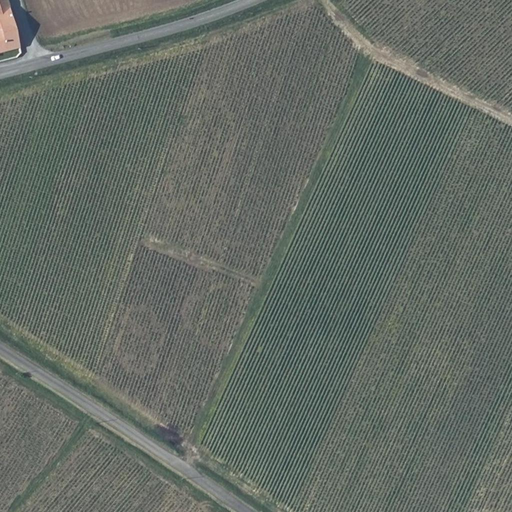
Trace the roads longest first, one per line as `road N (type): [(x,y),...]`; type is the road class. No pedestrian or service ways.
road 1 (unclassified): [(240,511),(0,350)]
road 2 (tertiary): [(0,75),(254,0)]
